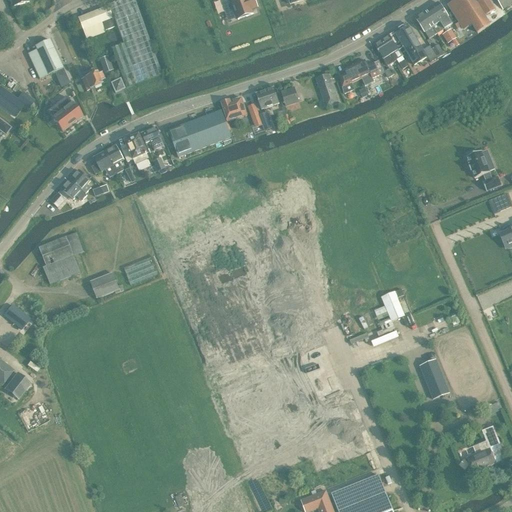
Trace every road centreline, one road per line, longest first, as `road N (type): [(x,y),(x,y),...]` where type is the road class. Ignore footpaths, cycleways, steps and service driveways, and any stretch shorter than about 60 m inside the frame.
road 1 (tertiary): [(0,252),(96,143),(331,58),(431,0)]
road 2 (residential): [(435,224),(511,398)]
